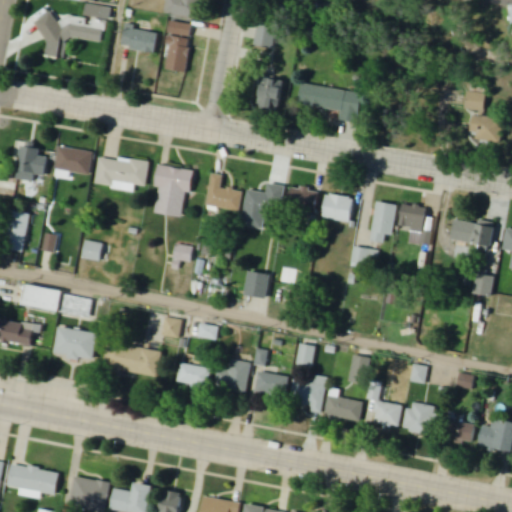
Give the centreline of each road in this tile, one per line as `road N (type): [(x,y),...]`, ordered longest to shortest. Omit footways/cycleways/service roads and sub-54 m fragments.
road 1 (tertiary): [(511,503),(0,400)]
road 2 (residential): [(511,183),(0,94)]
road 3 (residential): [(212,131),(234,0)]
